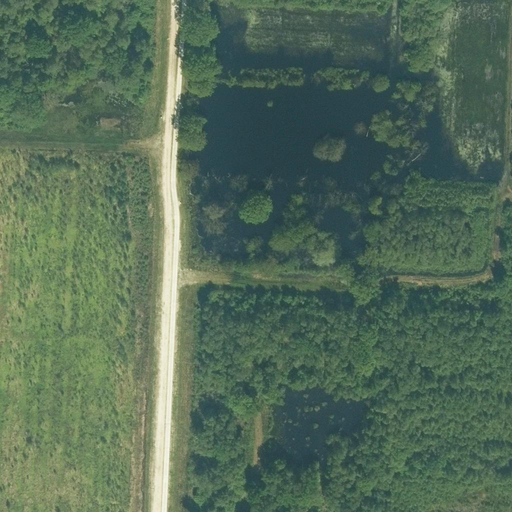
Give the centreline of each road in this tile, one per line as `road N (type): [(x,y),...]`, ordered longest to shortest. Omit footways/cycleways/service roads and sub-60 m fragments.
road 1 (track): [(155,511),(164,173)]
road 2 (track): [(164,173),(175,0)]
road 3 (track): [(322,288),(174,277)]
